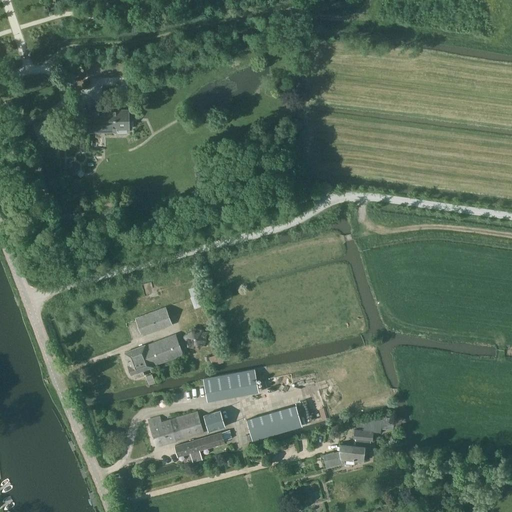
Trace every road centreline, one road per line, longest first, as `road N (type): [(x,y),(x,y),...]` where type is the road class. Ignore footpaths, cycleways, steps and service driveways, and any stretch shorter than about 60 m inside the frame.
road 1 (tertiary): [(111,511),(0,225)]
road 2 (track): [(48,68),(72,46),(297,13),(302,0)]
road 3 (track): [(359,197),(365,225),(511,238)]
